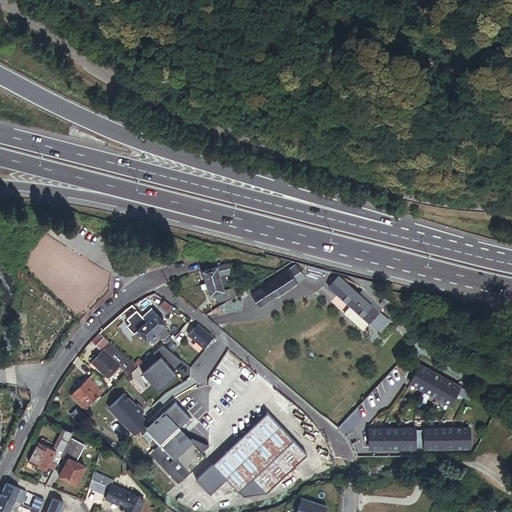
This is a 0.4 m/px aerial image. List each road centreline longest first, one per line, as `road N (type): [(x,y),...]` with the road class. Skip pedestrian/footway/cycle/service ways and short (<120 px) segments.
road 1 (unclassified): [(2,0),(122,79),(303,164),(447,204),(511,200)]
road 2 (trunk): [(511,256),(300,197),(131,138),(0,76)]
road 3 (trunk): [(511,262),(0,135)]
road 4 (trunk): [(0,159),(413,266)]
road 5 (trunk): [(0,186),(413,266)]
road 6 (unclassified): [(152,281),(339,435),(353,467)]
road 7 (unclassified): [(0,479),(62,359),(152,281)]
